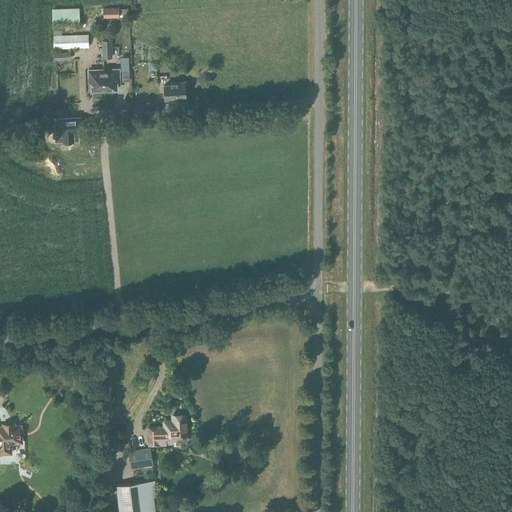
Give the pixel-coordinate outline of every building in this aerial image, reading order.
[(135,7),(129,7),(103,7),(103,18),(136,17),(135,7)] [(54,35),(54,49),(88,47),(88,34),(54,35)] [(113,58),(112,40),(102,40),(103,58),(113,58)] [(70,59),(70,52),(54,53),(55,60),(70,59)] [(85,83),(87,83),(87,91),(112,90),(112,82),(115,82),(114,70),(84,71),(85,83)] [(171,83),(171,85),(165,85),(166,100),(177,99),(177,97),(186,97),(185,82),(171,83)] [(154,104),(130,106),(130,115),(154,113),(154,104)] [(80,118),(66,119),(67,128),(58,128),(59,141),(68,141),(67,132),(81,132),(80,118)] [(187,441),(189,437),(186,436),(185,415),(173,415),(173,421),(164,421),(164,427),(158,427),(158,426),(147,427),(148,444),(168,442),(167,438),(176,437),(181,441),(187,441)] [(11,426),(11,424),(5,425),(6,427),(0,426),(0,453),(11,453),(10,442),(16,442),(16,443),(21,443),(20,426),(11,426)] [(123,434),(126,428),(121,426),(118,432),(123,434)] [(131,469),(154,465),(151,447),(128,451),(131,469)] [(4,454),(1,467),(15,471),(19,458),(4,454)] [(119,506),(119,511),(155,511),(154,502),(152,480),(116,485),(119,506)]
